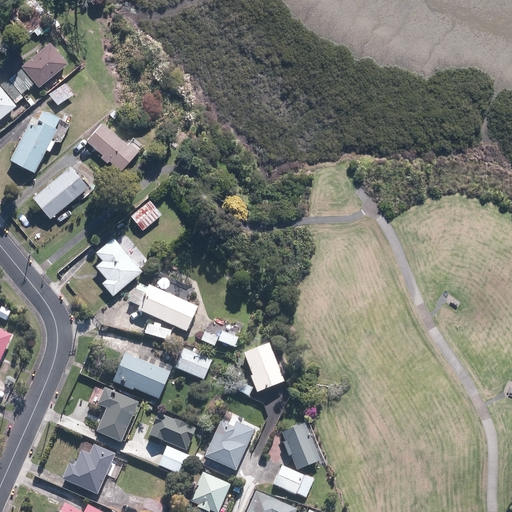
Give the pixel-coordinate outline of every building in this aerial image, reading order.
[(45,19),(38,11),(18,29),(24,37),(45,19)] [(71,61),(54,40),(25,64),(42,85),(71,61)] [(0,120),(20,103),(0,79),(0,120)] [(72,94),(63,82),(46,95),(55,107),(72,94)] [(60,126),(36,113),(14,158),(38,170),(60,126)] [(131,141),(105,120),(90,139),(106,153),(103,156),(110,162),(113,158),(125,168),(145,144),(135,136),(131,141)] [(73,164),(35,195),(52,216),(91,185),(73,164)] [(132,213),(144,229),(165,213),(153,198),(132,213)] [(146,268),(117,235),(99,251),(105,258),(98,264),(110,276),(104,281),(116,294),(146,268)] [(201,308),(153,285),(141,309),(190,332),(201,308)] [(11,310),(2,304),(0,307),(0,314),(6,318),(11,310)] [(150,320),(147,333),(172,340),(175,327),(150,320)] [(0,366),(1,367),(15,334),(0,327),(0,366)] [(240,335),(223,329),(219,339),(235,346),(240,335)] [(218,336),(205,330),(201,338),(214,344),(218,336)] [(269,343),(243,354),(260,393),(285,383),(269,343)] [(216,360),(186,348),(178,367),(208,379),(216,360)] [(173,371),(128,352),(116,381),(136,390),(136,388),(162,398),(173,371)] [(141,401),(107,386),(100,404),(108,407),(99,430),(124,441),(141,401)] [(198,427),(160,412),(151,434),(188,449),(198,427)] [(221,418),(205,455),(238,469),(255,427),(239,420),(237,425),(221,418)] [(308,422),(281,432),(296,469),(322,459),(308,422)] [(72,462),(66,478),(101,493),(109,473),(115,475),(121,461),(115,459),(118,452),(96,443),(92,452),(84,448),(77,464),(72,462)] [(169,446),(161,465),(185,475),(193,456),(169,446)] [(304,474),(281,465),(273,484),(296,493),(304,474)] [(205,472),(192,500),(217,511),(219,511),(232,484),(205,472)] [(298,511),(300,508),(259,489),(248,511),(298,511)]
